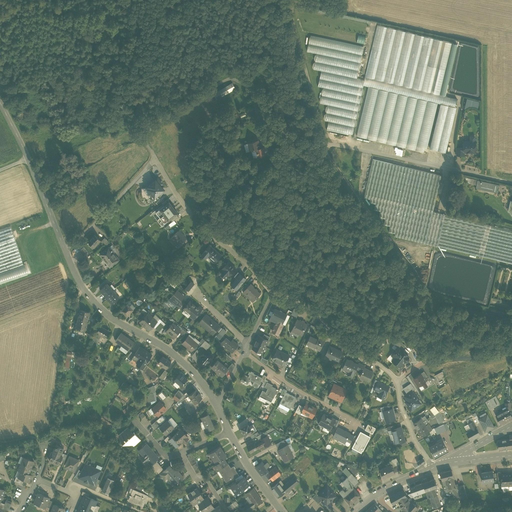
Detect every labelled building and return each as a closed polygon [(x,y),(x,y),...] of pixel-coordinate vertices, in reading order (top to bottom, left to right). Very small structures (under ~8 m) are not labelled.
[(301,11),(299,19),(368,36),(370,27),(301,11)] [(305,32),(367,46),(369,37),(308,23),(305,32)] [(446,97),(459,45),(377,27),(366,76),(446,97)] [(365,85),(367,80),(359,78),(366,48),(314,35),(310,51),(320,53),(316,68),(324,70),(320,87),(324,88),(321,103),(328,105),(325,121),(328,122),(327,129),(353,135),(365,85)] [(369,86),(437,104),(440,105),(453,108),(456,99),(446,97),(367,76),(367,80),(365,85),(369,86)] [(232,83),(213,93),(217,99),(235,89),(232,83)] [(437,104),(369,86),(356,135),(425,153),(437,104)] [(453,108),(440,105),(429,150),(444,154),(456,109),(453,108)] [(257,137),(247,139),(249,147),(252,146),(253,146),(254,145),(258,144),(257,137)] [(475,141),(463,141),(463,148),(463,152),(464,152),(475,152),(475,149),(476,149),(476,145),(475,144),(475,141)] [(257,146),(254,147),(257,154),(263,152),(261,144),(257,145),(257,146)] [(441,176),(372,159),(363,197),(370,199),(369,202),(375,203),(374,209),(380,210),(379,216),(385,218),(383,224),(390,225),(388,231),(395,232),(394,235),(438,246),(445,214),(433,211),(441,176)] [(154,176),(146,184),(147,185),(145,186),(154,196),(164,187),(154,176)] [(477,180),(460,176),(459,181),(476,185),(477,180)] [(499,185),(477,180),(476,185),(476,188),(497,193),(499,185)] [(166,199),(150,211),(160,224),(176,212),(166,199)] [(490,225),(445,214),(438,246),(482,256),(490,225)] [(511,230),(490,225),(482,256),(511,263),(511,230)] [(10,226),(0,229),(0,272),(23,265),(10,226)] [(186,237),(179,229),(173,235),(180,243),(186,237)] [(100,240),(93,233),(86,240),(88,241),(87,242),(92,247),(93,246),(94,247),(100,240)] [(108,240),(104,236),(100,240),(104,244),(108,240)] [(217,251),(212,247),(209,244),(203,251),(201,254),(205,257),(207,254),(215,261),(221,254),(217,251)] [(88,251),(84,246),(78,250),(83,256),(88,251)] [(111,249),(108,246),(100,253),(110,266),(118,259),(111,250),(112,249),(111,249)] [(187,260),(192,255),(188,251),(183,256),(187,260)] [(235,268),(228,261),(222,267),(223,268),(221,270),(219,272),(221,273),(225,277),(228,274),(229,274),(235,268)] [(23,265),(0,272),(0,284),(32,273),(28,263),(23,265)] [(268,269),(271,273),(276,269),(272,265),(268,269)] [(245,277),(240,273),(236,277),(231,283),(233,285),(233,286),(233,285),(236,288),(245,277)] [(187,277),(181,283),(188,289),(194,282),(192,281),(187,277)] [(107,282),(101,287),(102,287),(100,289),(106,295),(113,289),(109,285),(107,282)] [(260,293),(253,286),(253,285),(251,283),(244,290),(250,296),(249,297),(253,301),(260,293)] [(119,296),(116,293),(119,290),(116,286),(115,287),(113,289),(106,295),(111,301),(113,300),(113,301),(119,296)] [(177,289),(170,296),(178,303),(181,299),(184,295),(177,289)] [(199,307),(190,299),(186,303),(182,308),(184,310),(185,308),(189,312),(188,313),(193,318),(199,311),(202,308),(200,306),(199,307)] [(132,303),(129,305),(127,303),(121,309),(127,314),(135,306),(132,303)] [(286,314),(275,308),(273,311),(270,316),(277,320),(276,321),(282,323),(285,316),(286,314)] [(299,310),(294,308),(291,314),(296,316),(299,310)] [(89,312),(81,309),(78,320),(87,322),(89,312)] [(141,310),(135,316),(139,320),(145,313),(141,310)] [(147,312),(140,321),(144,325),(152,317),(147,312)] [(216,322),(206,313),(199,321),(212,333),(219,325),(216,322)] [(153,325),(155,327),(160,321),(164,325),(165,324),(154,315),(152,317),(157,321),(153,325)] [(152,317),(144,325),(149,330),(153,325),(157,321),(152,317)] [(297,319),(290,332),(296,335),(298,332),(301,334),(307,323),(304,322),(304,320),(302,319),(301,320),(301,321),(297,319)] [(87,322),(78,320),(75,330),(84,332),(87,322)] [(160,321),(155,327),(159,331),(164,325),(160,321)] [(282,323),(276,321),(272,330),(279,333),(283,324),(282,323)] [(181,329),(173,322),(166,329),(172,334),(171,335),(174,338),(179,332),(181,329)] [(109,330),(100,325),(96,332),(97,332),(101,335),(105,337),(109,330)] [(101,335),(97,332),(93,339),(98,342),(101,335)] [(134,342),(121,332),(115,340),(121,345),(128,350),(134,342)] [(193,339),(188,335),(182,342),(191,351),(196,345),(197,343),(193,339)] [(262,337),(258,335),(255,341),(265,346),(268,340),(262,337)] [(318,339),(310,335),(306,343),(315,347),(315,346),(316,347),(315,349),(319,351),(325,337),(319,335),(318,339)] [(238,344),(232,339),(230,340),(226,337),(226,336),(225,336),(222,340),(223,341),(221,343),(221,344),(221,343),(225,347),(226,346),(231,351),(232,351),(238,344),(238,343),(238,344)] [(211,344),(205,339),(202,343),(200,345),(203,348),(206,350),(211,344)] [(404,344),(398,340),(396,342),(394,345),(398,348),(401,350),(405,345),(404,344)] [(265,346),(255,341),(253,346),(253,348),(262,352),(265,346)] [(342,351),(329,345),(324,356),(331,358),(332,357),(338,360),(342,351)] [(140,346),(132,357),(138,361),(145,350),(140,346)] [(206,350),(203,348),(201,350),(200,350),(199,351),(199,353),(200,354),(202,354),(201,354),(201,355),(201,356),(201,357),(202,358),(199,361),(200,363),(201,365),(204,364),(206,362),(207,362),(207,361),(210,357),(211,357),(212,356),(212,354),(211,353),(210,353),(206,350)] [(401,350),(398,348),(392,355),(395,357),(392,360),(400,366),(405,360),(405,361),(407,361),(408,359),(408,357),(407,356),(408,356),(401,350)] [(289,355),(276,349),(272,358),(285,365),(285,364),(289,355)] [(152,354),(146,350),(145,350),(138,361),(137,363),(136,363),(142,367),(152,354)] [(163,355),(158,363),(166,368),(171,361),(163,355)] [(357,363),(347,358),(343,367),(354,372),(356,367),(358,364),(357,363)] [(227,368),(217,360),(211,366),(222,375),(228,368),(227,368)] [(354,372),(343,367),(342,366),(339,371),(352,376),(354,372)] [(364,367),(363,367),(362,370),(360,375),(366,377),(365,378),(369,380),(373,371),(364,367)] [(165,369),(159,377),(163,379),(168,372),(165,369)] [(248,375),(244,373),(242,377),(246,380),(248,381),(250,379),(254,381),(252,384),(257,387),(261,380),(262,377),(249,370),(248,373),(249,374),(248,375)] [(442,370),(435,374),(437,379),(445,376),(442,370)] [(187,379),(180,373),(174,379),(176,380),(180,384),(181,385),(187,379)] [(425,381),(420,373),(413,378),(421,389),(427,385),(425,381)] [(389,385),(378,380),(375,386),(372,393),(383,398),(389,385)] [(272,384),(267,381),(265,386),(268,387),(265,391),(262,390),(259,395),(258,398),(264,401),(266,399),(271,401),(278,389),(272,385),(272,384)] [(346,389),(334,383),(331,389),(328,394),(329,395),(328,396),(340,402),(341,400),(343,396),(346,389)] [(184,394),(178,389),(174,394),(179,398),(184,394)] [(199,394),(195,389),(188,395),(192,400),(195,403),(202,398),(199,394)] [(405,401),(411,410),(420,403),(412,390),(404,395),(407,400),(405,401)] [(286,392),(285,392),(283,396),(280,402),(284,404),(284,403),(286,404),(286,405),(290,407),(295,397),(286,392)] [(187,396),(184,394),(177,401),(178,402),(181,401),(184,398),(187,396)] [(492,398),(485,402),(489,409),(496,405),(492,398)] [(160,402),(157,404),(156,404),(152,408),(151,408),(149,410),(152,414),(153,412),(155,414),(157,414),(158,415),(162,411),(162,409),(164,408),(165,408),(166,408),(160,401),(160,402)] [(310,405),(305,403),(303,406),(301,410),(301,411),(308,414),(308,415),(312,418),(317,409),(313,407),(309,405),(310,405)] [(303,406),(299,404),(295,411),(300,414),(301,411),(301,410),(303,406)] [(435,414),(439,411),(434,405),(430,409),(434,414),(435,414)] [(390,409),(384,410),(386,417),(384,417),(385,422),(395,419),(392,408),(390,409)] [(503,411),(495,415),(500,424),(511,418),(508,410),(507,408),(506,409),(503,410),(503,411)] [(141,411),(137,414),(141,419),(145,415),(141,411)] [(444,420),(440,411),(435,414),(435,416),(439,423),(444,420)] [(323,413),(319,422),(324,425),(324,427),(322,429),(328,432),(332,424),(329,422),(332,418),(323,413)] [(208,414),(201,417),(203,420),(200,422),(203,428),(205,427),(207,431),(214,428),(208,414)] [(156,420),(160,424),(166,419),(162,415),(156,420)] [(487,415),(479,419),(485,431),(493,427),(487,415)] [(424,416),(413,423),(416,428),(420,425),(421,427),(425,425),(425,424),(429,422),(424,416)] [(168,420),(174,427),(177,424),(171,417),(168,420)] [(338,420),(332,417),(332,418),(329,422),(332,424),(335,425),(338,420)] [(156,420),(151,425),(155,429),(160,424),(156,420)] [(174,427),(168,420),(160,427),(160,428),(159,429),(160,430),(162,430),(165,434),(174,427)] [(372,433),(375,427),(367,423),(364,429),(372,433)] [(253,433),(248,424),(240,427),(241,428),(240,429),(239,430),(240,432),(242,432),(243,432),(245,436),(249,433),(250,435),(253,433)] [(426,426),(425,425),(421,427),(420,425),(416,428),(422,436),(429,431),(432,429),(428,424),(426,426)] [(443,424),(434,428),(436,432),(437,434),(446,430),(443,424)] [(395,428),(391,429),(393,434),(389,434),(391,439),(394,438),(395,443),(401,442),(405,441),(401,426),(395,428)] [(132,433),(128,427),(118,435),(119,435),(121,440),(122,440),(124,439),(128,443),(132,439),(136,444),(140,440),(134,432),(132,433)] [(349,433),(338,427),(333,436),(341,440),(341,439),(345,441),(346,440),(349,434),(349,433)] [(467,432),(466,432),(470,440),(480,434),(476,427),(471,430),(467,432)] [(185,433),(181,429),(176,433),(184,442),(187,439),(188,438),(187,436),(185,433)] [(370,436),(360,430),(356,438),(366,443),(370,436)] [(259,434),(256,436),(258,439),(267,434),(266,431),(259,434)] [(171,437),(169,439),(170,439),(176,446),(182,441),(183,442),(184,442),(176,433),(171,437)] [(267,436),(261,439),(262,441),(255,444),(253,442),(247,446),(250,452),(262,445),(262,446),(264,444),(265,446),(271,443),(267,436)] [(442,439),(428,446),(433,456),(447,449),(442,439)] [(511,444),(511,442),(509,439),(505,439),(502,440),(498,440),(496,443),(498,443),(498,446),(497,447),(499,449),(503,449),(506,448),(511,447),(511,444)] [(47,440),(40,442),(42,449),(47,448),(48,443),(47,440)] [(283,440),(275,445),(278,449),(286,445),(283,440)] [(159,457),(146,443),(138,450),(144,456),(142,458),(146,463),(149,460),(152,463),(159,457)] [(63,448),(56,445),(53,452),(62,456),(63,453),(61,453),(63,448)] [(220,445),(209,452),(210,452),(214,457),(213,457),(213,458),(214,457),(223,451),(220,445)] [(286,445),(278,450),(284,461),(293,456),(290,450),(289,451),(286,445)] [(223,451),(214,457),(217,462),(224,457),(224,458),(227,456),(223,451)] [(62,456),(53,452),(49,460),(59,465),(61,460),(62,456)] [(307,456),(292,470),(297,476),(312,462),(307,456)] [(34,461),(23,457),(21,464),(31,468),(34,461)] [(79,460),(69,457),(66,465),(70,467),(69,469),(74,471),(79,460)] [(224,457),(217,462),(213,464),(214,464),(218,469),(219,468),(227,463),(224,458),(224,457)] [(392,466),(399,464),(396,458),(389,461),(391,464),(392,466)] [(157,461),(150,466),(154,471),(156,470),(161,466),(157,461)] [(262,463),(261,462),(255,467),(262,475),(268,470),(266,467),(262,463)] [(227,463),(219,468),(226,479),(232,476),(237,472),(233,466),(230,467),(227,463)] [(31,468),(21,464),(18,470),(21,471),(28,474),(31,468)] [(86,464),(79,478),(95,485),(101,471),(86,464)] [(391,464),(379,469),(383,477),(394,472),(392,466),(391,464)] [(176,468),(174,470),(169,465),(160,473),(163,477),(165,475),(174,485),(183,477),(176,468)] [(358,470),(347,465),(346,467),(354,476),(359,471),(358,470)] [(281,474),(275,466),(269,471),(272,476),(270,477),(272,480),(281,474)] [(348,476),(342,481),(345,485),(343,487),(339,491),(350,503),(360,495),(354,488),(360,483),(354,476),(346,467),(343,470),(348,476)] [(451,469),(440,472),(441,479),(444,488),(455,485),(453,476),(451,469)] [(268,470),(262,475),(261,475),(266,481),(270,477),(272,476),(269,471),(268,470)] [(492,470),(481,472),(482,481),(493,480),(492,470)] [(28,474),(21,471),(18,477),(22,479),(29,482),(31,475),(28,474)] [(501,473),(500,473),(500,477),(501,484),(501,488),(509,487),(508,473),(501,473)] [(239,479),(238,477),(235,479),(237,481),(231,485),(236,492),(249,483),(244,476),(239,479)] [(111,478),(108,477),(102,490),(108,493),(114,479),(112,479),(112,478),(111,478)] [(285,486),(283,488),(285,491),(286,492),(291,488),(293,486),(299,482),(295,478),(285,486)] [(434,478),(422,482),(425,490),(436,486),(437,486),(434,478)] [(278,482),(271,487),(278,497),(285,491),(283,488),(278,482)] [(464,483),(458,485),(460,496),(467,499),(464,483)] [(444,488),(446,492),(460,496),(458,485),(455,485),(444,488)] [(436,486),(425,490),(428,498),(429,497),(437,494),(435,489),(437,488),(436,486)] [(197,487),(187,493),(191,498),(200,492),(197,487)] [(253,487),(246,492),(250,499),(257,494),(253,487)] [(318,495),(322,499),(326,504),(330,500),(332,501),(332,498),(335,495),(327,487),(318,495)] [(148,495),(134,489),(131,488),(128,493),(129,494),(129,495),(130,495),(128,499),(135,502),(134,503),(137,504),(138,504),(143,506),(146,499),(147,496),(148,495)] [(291,488),(286,492),(285,491),(289,497),(294,493),(291,488)] [(403,489),(389,497),(392,503),(398,500),(406,496),(403,489)] [(200,492),(191,498),(194,504),(197,502),(204,498),(200,492)] [(316,492),(312,497),(318,503),(322,499),(318,495),(316,492)] [(49,497),(39,493),(34,503),(44,507),(48,499),(49,497)] [(257,494),(250,499),(252,501),(249,503),(252,507),(262,500),(257,494)] [(437,494),(429,497),(433,507),(440,505),(437,494)] [(88,497),(84,495),(84,496),(82,500),(83,500),(80,506),(79,506),(77,511),(80,511),(91,511),(92,511),(88,509),(90,503),(95,505),(97,501),(88,497)] [(204,498),(197,502),(203,511),(206,511),(214,507),(207,496),(204,498)] [(406,496),(398,500),(401,507),(412,501),(410,497),(408,498),(406,496)] [(235,499),(227,505),(231,510),(239,504),(235,499)] [(412,501),(401,507),(402,509),(405,511),(414,511),(417,509),(418,508),(418,507),(412,501)] [(249,503),(242,508),(243,510),(244,511),(252,507),(249,503)] [(382,511),(374,503),(368,509),(370,511),(382,511)]
